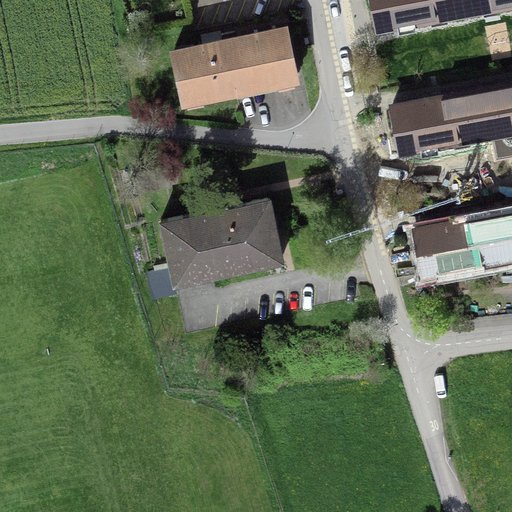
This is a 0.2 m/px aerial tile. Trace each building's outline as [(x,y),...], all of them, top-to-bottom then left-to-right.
[(368,0),(375,35),(465,19),(461,0),(368,0)] [(511,0),(461,0),(465,19),(511,10),(511,0)] [(298,26),(183,49),(194,107),(310,84),(298,26)] [(511,81),(478,88),(488,142),(511,137),(511,81)] [(398,158),(488,142),(478,88),(388,105),(398,158)] [(276,200),(173,223),(188,290),(291,266),(276,200)] [(511,212),(502,214),(510,263),(511,262),(511,212)] [(427,278),(510,263),(502,214),(418,228),(427,278)] [(511,276),(461,282),(464,315),(511,310),(511,276)]
